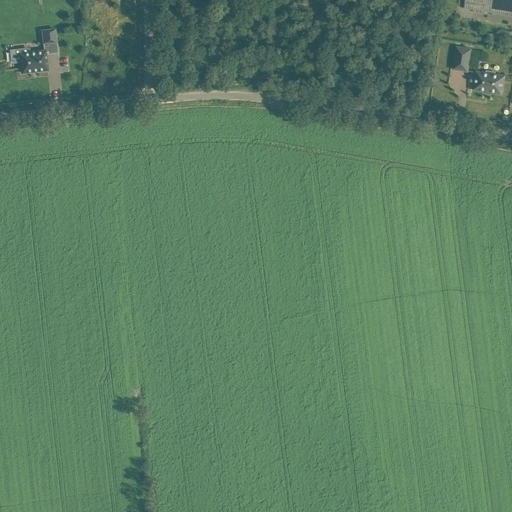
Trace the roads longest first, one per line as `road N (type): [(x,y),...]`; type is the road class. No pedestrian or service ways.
road 1 (unclassified): [(511,139),(251,97),(150,99)]
road 2 (unclassified): [(0,117),(150,99)]
